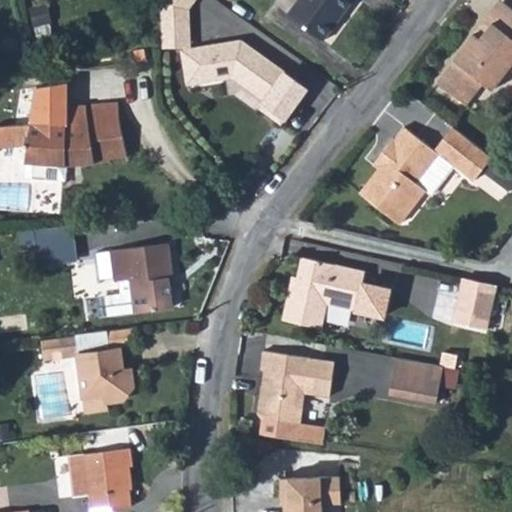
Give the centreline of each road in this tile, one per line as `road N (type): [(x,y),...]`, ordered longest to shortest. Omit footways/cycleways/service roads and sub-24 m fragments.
road 1 (residential): [(431,0),(245,258),(222,316),(211,376),(206,511)]
road 2 (unknown): [(274,209),(486,270)]
